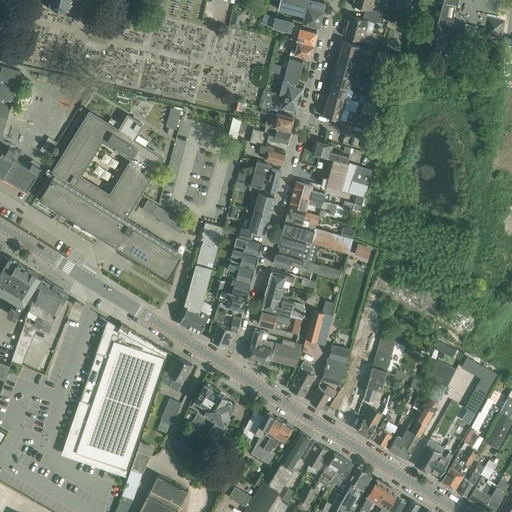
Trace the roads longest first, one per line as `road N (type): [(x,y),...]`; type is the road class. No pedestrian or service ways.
road 1 (residential): [(337,0),(247,337),(228,367)]
road 2 (tertiary): [(228,367),(0,225)]
road 3 (tertiary): [(402,475),(228,367)]
